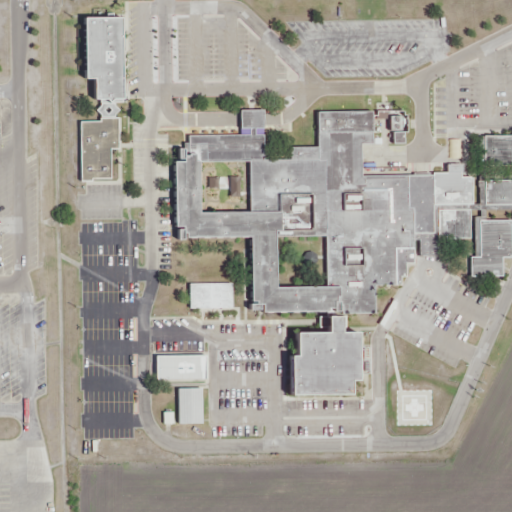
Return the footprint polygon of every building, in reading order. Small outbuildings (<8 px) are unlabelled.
[(86,20),(86,83),(91,83),(91,100),(126,100),(125,20),(86,20)] [(191,139),(178,163),(178,228),(192,238),(255,238),(254,310),(265,317),(333,317),(333,325),(300,325),(300,346),(291,346),(291,401),(363,402),(363,389),(372,389),(373,324),(352,324),(352,313),(381,313),(381,286),(406,286),(417,262),(417,236),(421,235),(422,256),(443,256),(443,240),(473,239),(473,209),(477,209),(478,256),(467,256),(468,276),(503,276),(503,259),(511,259),(511,223),(485,223),(485,206),(511,205),(511,183),(482,184),(473,164),(450,164),(446,173),(361,179),(360,142),(373,142),(372,116),(323,117),(324,150),(295,151),(295,162),(265,162),(264,118),(264,114),(244,114),(244,118),(244,138),(191,139)] [(80,123),(82,183),(113,181),(112,150),(119,149),(118,121),(80,123)] [(511,135),(485,135),(486,166),(511,166),(511,135)] [(207,355),(158,355),(158,380),(207,380),(207,355)] [(180,424),(204,424),(204,389),(180,389),(180,424)]
